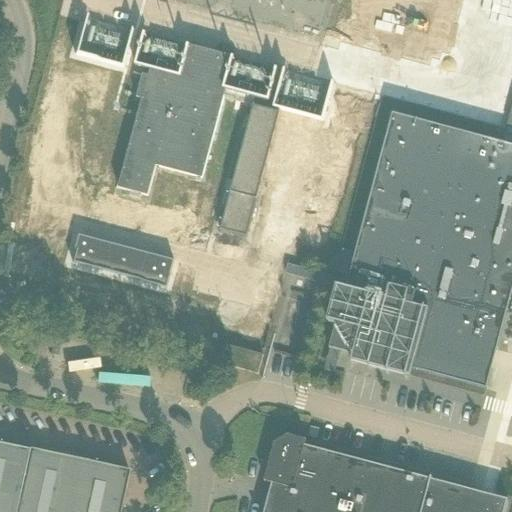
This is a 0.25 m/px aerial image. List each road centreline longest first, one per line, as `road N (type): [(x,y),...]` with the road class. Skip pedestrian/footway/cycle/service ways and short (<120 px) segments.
road 1 (unclassified): [(511,458),(265,392),(234,402),(197,442)]
road 2 (unclassified): [(197,442),(169,415),(0,374)]
road 3 (unclassified): [(0,186),(22,72),(10,0)]
